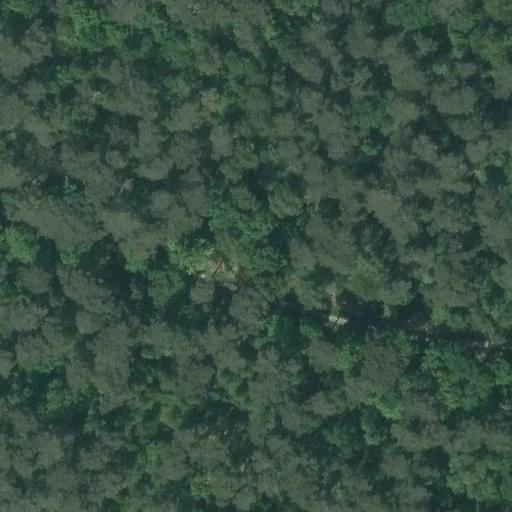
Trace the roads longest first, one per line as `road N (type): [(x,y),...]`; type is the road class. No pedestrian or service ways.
road 1 (track): [(345,327),(0,210)]
road 2 (track): [(511,347),(345,327)]
